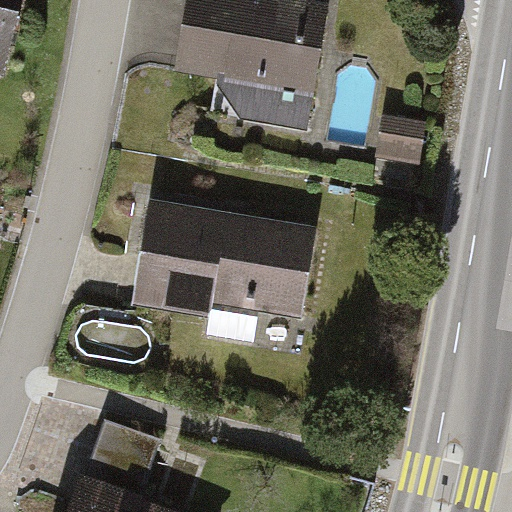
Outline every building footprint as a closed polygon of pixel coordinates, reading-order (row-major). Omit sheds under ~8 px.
[(22,0),(0,0),(0,80),(4,81),(22,0)] [(330,10),(258,0),(187,0),(178,85),(217,92),(237,125),(310,139),(330,10)] [(379,151),(422,161),(430,125),(387,115),(379,151)] [(316,233),(149,209),(134,312),(213,323),(214,313),(302,325),(316,233)] [(100,425),(83,483),(143,501),(160,443),(100,425)] [(173,511),(143,501),(83,483),(72,511),(173,511)]
